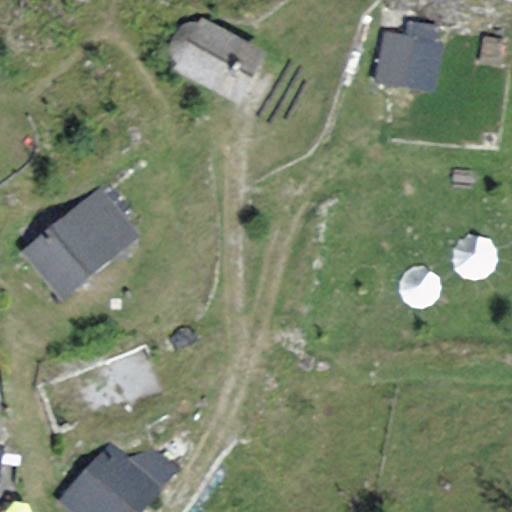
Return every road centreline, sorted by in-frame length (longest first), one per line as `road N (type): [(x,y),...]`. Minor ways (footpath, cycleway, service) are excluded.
road 1 (track): [(308,186),(197,491),(177,511)]
road 2 (track): [(237,124),(234,290),(246,356)]
